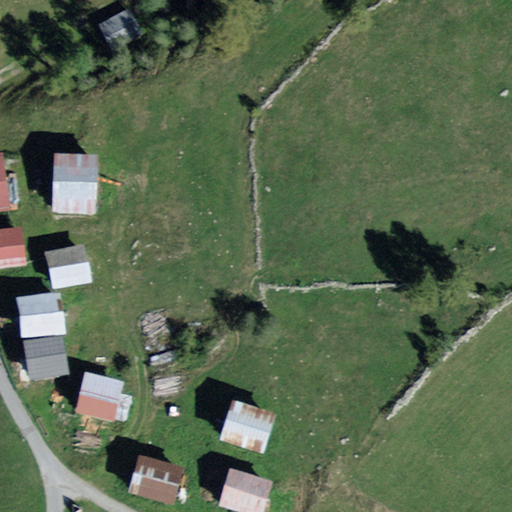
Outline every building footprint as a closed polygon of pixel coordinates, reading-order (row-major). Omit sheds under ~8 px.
[(144,33),(131,10),(97,30),(110,53),(144,33)] [(95,161),(60,158),(57,215),(92,217),(95,161)] [(21,231),(0,233),(0,266),(25,264),(21,231)] [(81,250),(48,255),(53,287),(86,282),(81,250)] [(58,299),(21,304),(26,336),(62,331),(58,299)] [(63,343),(26,347),(30,380),(67,376),(63,343)] [(118,388),(86,381),(79,414),(111,421),(118,388)] [(273,416),(228,401),(215,440),(259,455),(273,416)] [(181,467),(134,454),(124,491),(171,504),(181,467)] [(261,511),(270,481),(225,468),(214,507),(230,511),(261,511)]
